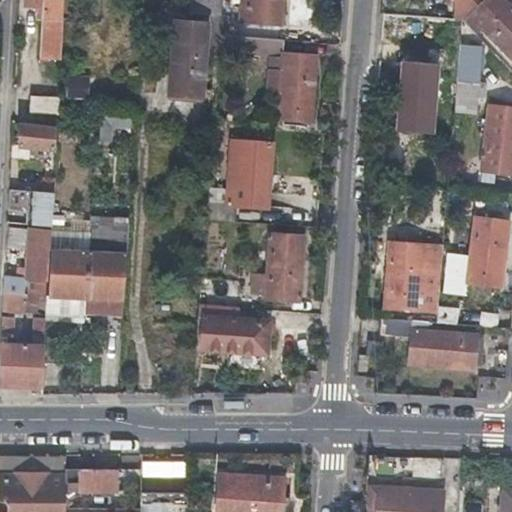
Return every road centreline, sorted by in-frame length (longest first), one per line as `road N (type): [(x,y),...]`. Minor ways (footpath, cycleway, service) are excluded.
road 1 (residential): [(336,426),(364,0)]
road 2 (secondary): [(0,422),(336,426)]
road 3 (secondary): [(336,426),(511,429)]
